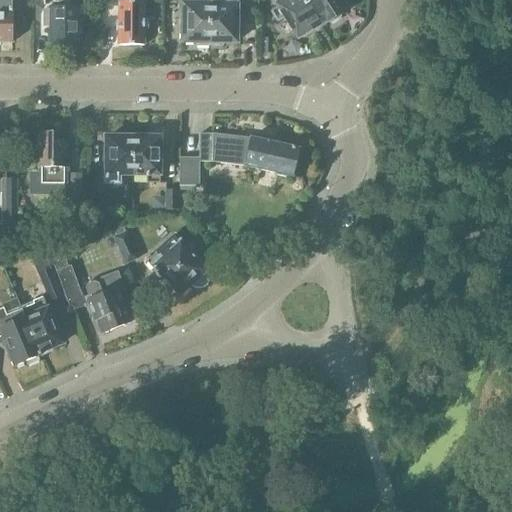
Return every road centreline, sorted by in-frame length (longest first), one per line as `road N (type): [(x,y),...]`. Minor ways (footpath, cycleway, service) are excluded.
road 1 (residential): [(0,89),(266,90),(328,108)]
road 2 (residential): [(0,442),(230,328)]
road 3 (residential): [(326,242),(351,159),(348,135),(328,108)]
road 4 (residential): [(326,242),(230,328)]
road 5 (residential): [(328,108),(391,17),(392,0)]
road 6 (residential): [(342,363),(326,242)]
